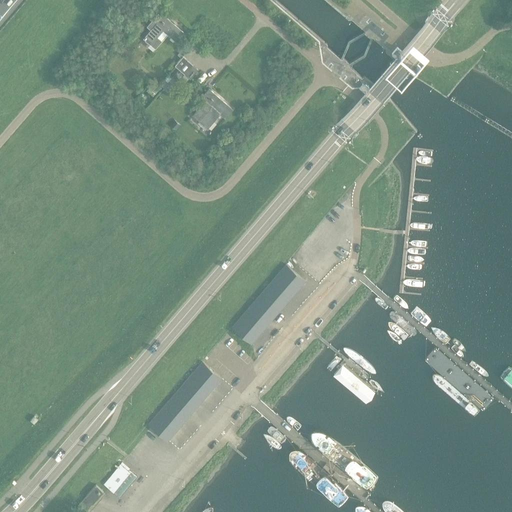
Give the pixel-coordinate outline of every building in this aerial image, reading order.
[(151,29),(144,38),(150,44),(155,48),(161,41),(156,37),(160,32),(162,29),(176,41),(184,32),(160,11),(152,20),(147,26),(151,29)] [(122,45),(120,49),(123,52),(121,54),(125,58),(127,55),(125,53),(128,50),(122,45)] [(183,56),(175,65),(179,69),(185,73),(192,65),(187,60),(185,58),(183,56)] [(192,65),(185,73),(190,78),(198,69),(192,65)] [(168,74),(160,83),(164,87),(172,77),(168,74)] [(148,88),(146,91),(152,96),(157,91),(149,84),(146,86),(148,88)] [(205,100),(193,115),(208,127),(220,113),(225,118),(233,109),(209,88),(201,97),(205,100)] [(174,118),(169,123),(176,130),(181,125),(174,118)] [(232,326),(252,342),(305,280),(286,264),(286,263),(232,326)] [(149,423),(153,426),(168,440),(222,377),(202,361),(149,423)] [(330,374),(363,402),(373,390),(340,362),(330,374)] [(120,496),(136,476),(121,464),(104,483),(111,489),(120,496)] [(86,496),(78,506),(84,511),(92,502),(92,501),(92,502),(103,490),(96,484),(86,496)]
